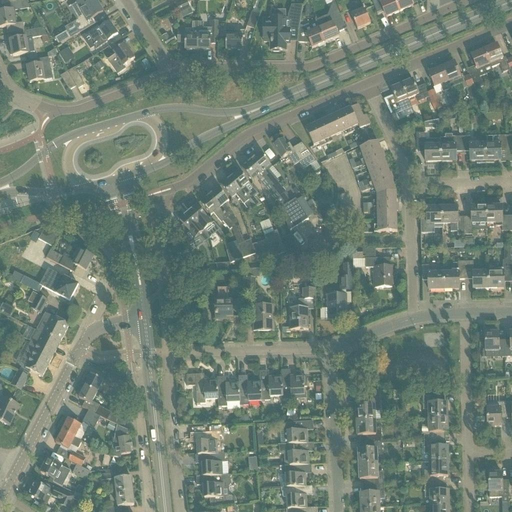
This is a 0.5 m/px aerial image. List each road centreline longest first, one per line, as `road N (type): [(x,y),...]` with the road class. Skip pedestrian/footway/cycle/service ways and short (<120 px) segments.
road 1 (residential): [(167,352),(157,229),(170,189),(251,132),(369,82)]
road 2 (residential): [(450,8),(308,67),(172,73)]
road 3 (secondary): [(251,112),(511,2)]
road 4 (residential): [(167,352),(333,354)]
road 5 (residential): [(180,511),(167,352)]
road 6 (residential): [(340,511),(333,354)]
road 7 (residential): [(369,82),(511,22)]
road 8 (tertiary): [(20,466),(92,332)]
road 9 (residential): [(149,372),(135,391),(150,511)]
road 10 (residential): [(470,451),(469,311)]
road 11 (tertiary): [(149,372),(165,511)]
road 12 (residential): [(412,318),(407,184)]
road 13 (residential): [(172,73),(56,112)]
